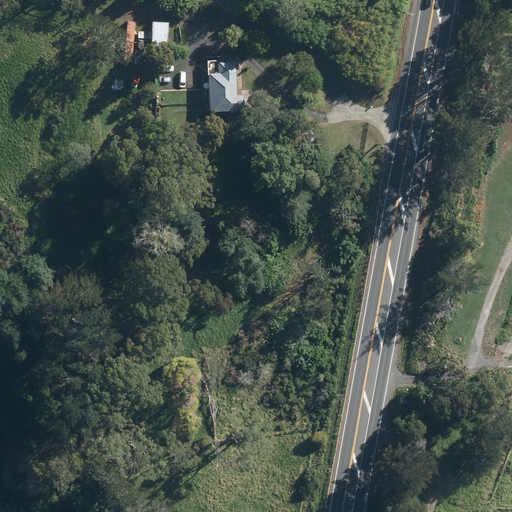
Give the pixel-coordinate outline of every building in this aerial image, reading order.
[(165,16),(149,18),(148,44),(166,42),(165,16)] [(253,85),(227,87),(228,56),(205,56),(204,108),(208,108),(208,109),(222,109),(234,109),(234,108),(254,107),(253,85)] [(157,74),(178,75),(178,74),(182,74),(182,68),(178,68),(178,65),(157,64),(157,74)] [(195,67),(188,67),(187,83),(194,84),(195,67)] [(306,121),(291,131),(299,143),(314,133),(306,121)]
